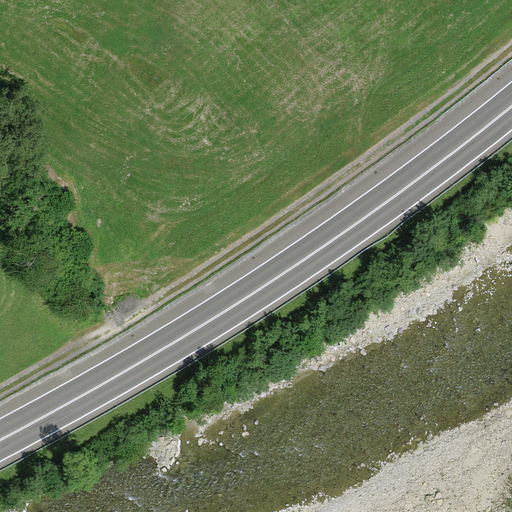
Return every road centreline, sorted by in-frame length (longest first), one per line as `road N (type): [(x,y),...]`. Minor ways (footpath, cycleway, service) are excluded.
road 1 (track): [(0,391),(195,280),(511,47)]
road 2 (trunk): [(511,94),(405,182),(238,295),(0,433)]
